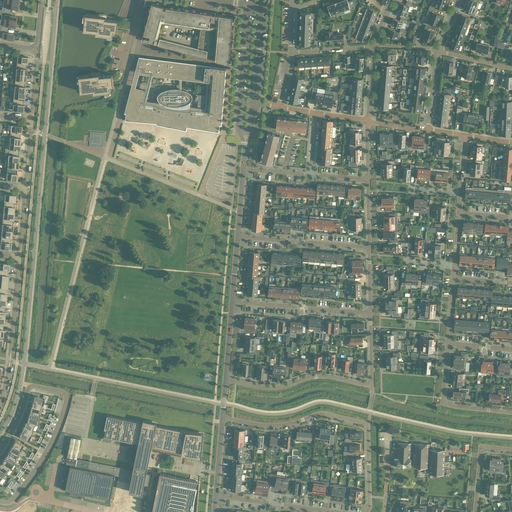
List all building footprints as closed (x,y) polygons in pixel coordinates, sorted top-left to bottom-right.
[(336,3),(340,14),(344,13),(343,11),(350,8),(349,6),(351,5),(349,1),(348,1),(347,0),(342,0),(336,2),(336,3)] [(430,4),(429,7),(435,9),(436,6),(444,9),(446,4),(435,0),(433,0),(432,5),(430,4)] [(510,1),(507,0),(494,0),(494,2),(499,4),(499,3),(505,4),(504,8),(507,9),(510,1)] [(2,7),(2,11),(10,12),(10,8),(17,9),(17,4),(6,2),(3,1),(3,7),(2,7)] [(337,15),(340,14),(336,3),(336,2),(332,3),(332,4),(327,6),(328,8),(327,9),(328,14),(330,13),(332,19),(338,16),(337,15)] [(399,2),(397,7),(407,11),(409,6),(411,7),(412,4),(407,2),(405,4),(399,2)] [(191,10),(184,9),(166,7),(152,3),(143,41),(163,46),(190,53),(224,62),(224,61),(226,62),(228,63),(229,56),(231,32),(232,17),(221,15),(216,14),(208,13),(203,12),(198,11),(191,10)] [(474,16),(477,8),(465,3),(463,9),(469,11),(468,14),(474,16)] [(401,15),(400,18),(406,20),(407,17),(405,16),(407,11),(397,7),(395,13),(401,15)] [(429,10),(427,16),(439,20),(441,15),(434,12),(435,9),(429,7),(428,10),(429,10)] [(364,14),(374,18),(376,12),(369,9),(366,8),(364,14)] [(0,13),(1,14),(1,19),(15,22),(16,16),(9,15),(10,12),(2,11),(0,10),(0,13)] [(300,12),(299,44),(310,44),(311,19),(311,13),(311,12),(300,12)] [(83,32),(116,36),(118,20),(105,18),(105,16),(99,15),(99,14),(98,15),(85,14),(83,32)] [(364,14),(362,20),(372,24),(374,18),(364,14)] [(459,20),(470,24),(472,19),(461,15),(459,20)] [(437,26),(439,20),(427,16),(425,21),(424,20),(423,23),(428,25),(430,23),(437,26)] [(405,23),(406,20),(400,18),(399,21),(393,18),(391,24),(401,28),(403,22),(405,23)] [(0,28),(7,30),(8,26),(14,27),(15,22),(1,19),(0,24),(0,28)] [(372,24),(362,20),(359,26),(369,30),(372,24)] [(459,20),(457,25),(466,29),(468,24),(470,24),(459,20)] [(429,30),(430,26),(426,24),(424,28),(426,29),(423,39),(424,39),(423,40),(426,41),(427,40),(431,42),(434,32),(429,30)] [(457,25),(455,31),(464,34),(466,29),(457,25)] [(359,26),(357,32),(367,36),(369,30),(359,26)] [(7,33),(7,30),(0,28),(0,37),(12,39),(13,34),(7,33)] [(405,35),(406,31),(401,29),(399,33),(395,31),(394,30),(393,30),(389,29),(387,35),(390,36),(390,37),(393,38),(393,37),(397,39),(400,40),(402,34),(405,35)] [(455,31),(453,36),(462,39),(464,34),(455,31)] [(333,42),(344,41),(343,34),(340,34),(340,32),(336,33),(336,34),(332,35),(333,42)] [(365,42),(367,36),(357,32),(355,38),(358,39),(365,42)] [(453,36),(451,41),(460,45),(462,39),(453,36)] [(490,44),(497,46),(498,38),(492,36),(490,44)] [(458,50),(460,45),(451,41),(449,47),(458,50)] [(488,48),(489,45),(477,43),(475,51),(479,52),(482,52),(483,52),(487,53),(487,52),(488,52),(489,48),(488,48)] [(388,64),(395,64),(396,54),(393,54),(390,53),(386,52),(386,53),(383,53),(382,59),(387,60),(388,60),(389,60),(388,64)] [(426,63),(427,56),(423,56),(423,55),(420,55),(420,56),(416,55),(413,55),(412,61),(411,63),(407,63),(408,59),(404,59),(403,64),(418,66),(418,62),(420,62),(422,62),(421,63),(422,63),(422,62),(426,63)] [(16,65),(27,66),(28,57),(17,56),(16,65)] [(350,56),(344,57),(344,63),(348,63),(348,68),(355,68),(354,69),(363,70),(363,67),(364,61),(363,61),(364,57),(355,57),(355,58),(351,59),(350,56)] [(192,105),(190,102),(190,103),(190,101),(191,101),(191,100),(192,99),(192,98),(192,97),(192,96),(192,95),(191,95),(191,94),(190,93),(189,93),(188,92),(188,91),(184,90),(182,89),(181,89),(179,88),(177,88),(176,88),(174,88),(173,88),(171,88),(169,89),(166,89),(165,90),(164,90),(163,90),(162,91),(161,92),(160,92),(159,93),(159,94),(158,95),(157,95),(157,96),(157,97),(157,98),(157,99),(158,99),(158,100),(159,101),(159,102),(160,102),(160,103),(144,101),(147,91),(132,87),(126,108),(125,111),(126,111),(126,120),(134,121),(134,119),(140,120),(140,121),(155,122),(155,121),(158,121),(157,124),(165,126),(165,124),(171,126),(171,127),(186,130),(187,125),(190,126),(189,127),(204,129),(205,128),(211,129),(210,130),(218,131),(220,123),(221,123),(221,120),(221,119),(223,96),(226,68),(214,66),(210,66),(205,66),(205,65),(187,63),(187,65),(180,64),(180,62),(139,57),(136,72),(178,77),(179,75),(185,76),(185,78),(209,81),(208,97),(206,109),(189,107),(190,106),(192,105)] [(453,68),(454,62),(450,62),(450,61),(447,61),(447,62),(446,61),(444,73),(452,74),(452,75),(456,75),(456,68),(453,68)] [(16,65),(15,74),(26,75),(27,66),(16,65)] [(382,65),(381,76),(392,76),(393,66),(392,66),(392,65),(382,65)] [(473,81),(475,73),(472,72),(471,71),(472,67),(465,65),(462,76),(465,77),(465,79),(473,81)] [(481,82),(489,84),(492,72),(484,70),(481,82)] [(81,94),(114,90),(112,74),(99,75),(99,73),(92,74),(92,72),(92,74),(79,75),(81,94)] [(15,74),(14,83),(25,84),(26,75),(15,74)] [(503,76),(499,75),(497,84),(501,84),(501,83),(505,83),(504,88),(511,88),(511,86),(511,76),(505,76),(505,77),(503,77),(503,76)] [(293,83),(301,85),(302,79),(294,77),(293,83)] [(14,83),(14,92),(24,93),(25,84),(14,83)] [(314,104),(322,105),(322,106),(323,106),(324,94),(316,93),(317,88),(313,87),(312,94),(316,95),(314,104)] [(324,94),(323,106),(326,106),(331,107),(333,99),(336,100),(338,92),(334,91),(333,93),(329,92),(328,94),(324,94)] [(14,92),(13,101),(24,102),(24,93),(14,92)] [(206,94),(197,93),(196,99),(199,99),(198,105),(204,106),(206,94)] [(440,100),(450,101),(451,95),(448,95),(448,94),(440,93),(440,100)] [(297,104),(298,97),(290,96),(289,102),(297,104)] [(23,111),(24,102),(13,101),(12,110),(23,111)] [(463,124),(470,125),(471,114),(464,113),(461,113),(462,109),(457,108),(456,117),(456,118),(456,117),(464,118),(463,124)] [(471,114),(470,125),(477,126),(478,120),(481,120),(482,116),(479,115),(471,114)] [(306,119),(277,117),(276,129),(305,132),(306,119)] [(10,134),(21,135),(21,126),(11,125),(10,134)] [(350,138),(361,137),(361,132),(359,132),(356,132),(356,129),(350,129),(350,138)] [(279,135),(268,132),(260,160),(272,163),(279,135)] [(392,133),(386,133),(386,147),(392,147),(392,149),(396,149),(396,142),(392,142),(392,133)] [(406,134),(399,133),(398,145),(401,146),(401,149),(408,150),(408,142),(405,141),(406,134)] [(10,134),(9,143),(20,144),(21,135),(10,134)] [(417,150),(417,148),(418,136),(412,136),(412,142),(409,142),(408,149),(417,150)] [(417,148),(426,149),(426,144),(423,143),(424,137),(418,136),(417,148)] [(361,142),(361,137),(350,138),(350,143),(350,146),(358,146),(358,143),(361,143),(361,142)] [(435,147),(450,148),(450,142),(443,141),(444,138),(436,138),(435,147)] [(9,143),(8,152),(19,153),(20,144),(9,143)] [(471,146),(471,151),(484,152),(485,147),(482,147),(483,144),(477,143),(476,146),(473,146),(473,147),(471,146)] [(350,155),(361,154),(361,149),(358,149),(358,146),(350,146),(349,146),(349,149),(350,149),(350,155)] [(450,148),(435,147),(435,153),(436,153),(436,156),(442,157),(442,154),(448,154),(448,153),(449,153),(449,151),(450,148)] [(484,152),(471,151),(471,156),(472,156),(472,157),(476,157),(475,160),(481,161),(482,152),(484,153),(484,152)] [(8,152),(7,161),(18,162),(19,153),(8,152)] [(356,160),(360,160),(360,159),(361,159),(361,154),(350,155),(350,163),(356,163),(356,160)] [(470,163),(470,168),(483,169),(484,161),(481,161),(475,160),(475,163),(472,163),(472,164),(470,163)] [(7,161),(7,170),(17,171),(18,162),(7,161)] [(381,170),(395,170),(394,169),(392,169),(392,164),(394,164),(394,161),(388,161),(388,164),(381,164),(381,170)] [(410,168),(403,168),(403,179),(406,180),(410,180),(410,179),(410,171),(413,171),(414,165),(410,165),(410,168)] [(417,179),(423,179),(424,166),(415,165),(415,171),(418,172),(417,179)] [(424,168),(424,166),(423,179),(429,180),(429,173),(433,173),(433,168),(433,167),(430,166),(430,169),(424,168)] [(511,167),(502,167),(500,166),(498,179),(510,180),(511,167)] [(435,182),(441,183),(442,169),(433,168),(433,173),(432,175),(435,175),(435,182)] [(482,175),(483,169),(470,168),(469,173),(471,173),(471,174),(474,174),(474,177),(480,178),(480,175),(482,175)] [(442,169),(441,183),(447,183),(447,176),(450,176),(451,170),(442,169)] [(16,180),(17,171),(7,170),(6,179),(16,180)] [(395,170),(381,170),(381,176),(388,176),(388,179),(395,179),(395,170)] [(344,198),(354,199),(354,188),(349,187),(348,192),(344,192),(344,197),(344,198)] [(4,194),(4,203),(14,204),(15,195),(4,194)] [(385,197),(381,197),(382,206),(386,206),(386,211),(392,211),(392,208),(394,208),(394,205),(393,205),(393,197),(389,197),(389,196),(385,196),(385,197)] [(410,211),(419,212),(420,199),(415,198),(414,205),(411,205),(410,211)] [(420,199),(419,212),(428,213),(429,207),(426,206),(426,199),(420,199)] [(14,204),(4,203),(3,212),(14,213),(14,204)] [(3,212),(2,221),(13,222),(14,213),(3,212)] [(348,223),(362,223),(361,217),(354,217),(354,214),(348,214),(348,223)] [(384,216),(384,223),(397,222),(397,214),(389,214),(389,216),(384,216)] [(2,221),(1,230),(12,231),(13,222),(2,221)] [(397,231),(397,222),(384,223),(384,229),(391,229),(392,231),(397,231)] [(362,229),(362,223),(348,223),(351,223),(351,229),(348,229),(348,232),(355,232),(354,229),(362,229)] [(12,231),(1,230),(0,239),(11,240),(12,231)] [(396,232),(383,232),(383,239),(390,239),(390,241),(398,241),(398,238),(396,238),(396,232)] [(11,240),(0,239),(0,243),(0,247),(10,249),(11,240)] [(425,240),(415,239),(414,251),(416,251),(416,252),(419,252),(420,251),(421,251),(421,245),(424,246),(425,240)] [(428,254),(434,254),(435,243),(435,245),(429,244),(429,242),(426,241),(425,248),(428,248),(428,254)] [(441,243),(435,243),(434,254),(440,255),(441,249),(444,249),(444,243),(441,243)] [(350,266),(362,266),(362,260),(355,260),(355,257),(349,257),(349,260),(350,260),(350,266)] [(0,262),(0,271),(8,272),(9,263),(0,262)] [(362,266),(350,266),(351,266),(351,272),(349,272),(349,275),(356,275),(355,272),(362,272),(362,266)] [(8,272),(0,271),(0,280),(7,281),(8,272)] [(383,274),(383,280),(394,280),(394,274),(394,271),(387,271),(388,274),(383,274)] [(411,285),(412,273),(406,273),(405,279),(402,279),(402,285),(405,285),(411,285)] [(416,274),(412,273),(411,285),(411,284),(417,285),(417,286),(420,286),(420,287),(421,280),(418,280),(418,274),(416,274)] [(426,285),(432,285),(433,273),(429,273),(426,273),(426,278),(423,278),(422,285),(426,285)] [(439,274),(433,273),(432,285),(438,286),(441,286),(441,280),(438,280),(439,274)] [(348,289),(361,289),(361,283),(354,283),(354,280),(347,280),(347,283),(348,283),(348,289)] [(394,286),(394,280),(383,280),(383,285),(383,287),(386,287),(388,287),(389,290),(389,289),(395,289),(395,286),(394,286)] [(361,295),(361,289),(348,289),(349,289),(349,295),(348,295),(348,298),(354,298),(354,295),(361,295)] [(386,306),(386,307),(398,306),(398,300),(398,297),(392,297),(392,300),(385,300),(385,301),(386,301),(386,306)] [(428,303),(428,300),(427,300),(421,299),(421,304),(420,304),(422,304),(422,309),(435,310),(436,304),(428,303)] [(398,312),(398,306),(386,307),(386,313),(385,313),(392,313),(392,316),(398,316),(398,312)] [(422,313),(420,313),(419,318),(423,319),(427,319),(427,316),(435,316),(435,310),(422,309),(422,313)] [(278,333),(279,320),(273,319),(272,326),(269,326),(269,332),(278,333)] [(333,322),(332,334),(341,335),(341,329),(338,328),(339,322),(333,322)] [(351,323),(352,332),(357,332),(357,329),(364,329),(363,322),(351,323)] [(255,324),(244,323),(244,329),(250,330),(250,333),(256,333),(257,330),(254,330),(255,324)] [(397,340),(397,331),(391,331),(392,334),(385,334),(383,334),(383,337),(383,341),(397,340)] [(421,335),(420,344),(434,345),(435,339),(428,338),(428,335),(421,335)] [(362,336),(347,337),(348,347),(356,346),(356,343),(362,343),(362,342),(363,342),(363,338),(362,338),(362,336)] [(397,340),(383,341),(383,347),(389,347),(389,350),(397,350),(397,340)] [(245,343),(244,349),(250,349),(249,354),(259,355),(259,350),(257,350),(257,344),(245,343)] [(434,345),(420,344),(420,350),(421,350),(421,353),(427,354),(427,351),(433,351),(433,349),(434,349),(434,348),(434,345)] [(338,354),(328,353),(327,365),(329,365),(329,366),(333,367),(333,366),(334,366),(335,360),(338,360),(338,354)] [(397,362),(397,356),(399,356),(399,353),(392,353),(393,356),(386,356),(386,362),(397,362)] [(454,355),(453,361),(466,362),(467,357),(467,353),(461,353),(461,356),(454,355)] [(279,376),(280,364),(279,365),(274,364),(275,356),(270,355),(269,369),(273,370),(273,376),(279,376)] [(293,368),(299,369),(300,357),(300,359),(294,358),(294,355),(291,355),(291,361),(294,361),(293,368)] [(315,355),(314,367),(321,368),(321,362),(324,362),(325,356),(315,355)] [(419,361),(423,361),(423,368),(422,368),(422,371),(423,371),(422,372),(430,372),(430,367),(431,367),(431,364),(431,360),(428,360),(428,356),(420,355),(419,361)] [(349,363),(352,363),(353,357),(347,356),(347,359),(342,359),(342,362),(341,362),(340,366),(341,366),(341,369),(348,370),(349,363)] [(300,357),(299,369),(305,369),(305,364),(308,364),(309,358),(300,357)] [(459,367),(459,370),(464,371),(465,371),(466,362),(453,361),(453,367),(459,367)] [(486,372),(487,361),(482,361),(482,362),(481,362),(481,366),(478,365),(478,371),(486,372)] [(495,373),(495,367),(492,367),(493,363),(492,363),(492,362),(492,361),(487,361),(486,372),(495,373)] [(357,374),(363,374),(364,362),(355,362),(354,367),(357,368),(357,374)] [(397,362),(386,362),(386,368),(393,368),(393,371),(399,371),(399,368),(397,368),(397,362)] [(495,367),(495,373),(498,373),(498,375),(503,376),(504,362),(499,362),(499,364),(498,367),(495,367)] [(503,376),(504,373),(511,374),(511,373),(511,368),(509,368),(510,365),(509,365),(509,363),(504,362),(503,376)] [(265,365),(257,365),(256,377),(263,378),(263,371),(268,371),(268,365),(265,365)] [(468,391),(469,389),(466,388),(459,388),(459,391),(453,390),(452,398),(465,399),(466,392),(468,392),(468,391)] [(488,401),(492,401),(500,401),(500,394),(504,395),(505,390),(498,390),(498,394),(489,393),(488,401)] [(34,395),(32,401),(41,403),(43,398),(34,395)] [(133,470),(131,478),(129,491),(142,494),(143,489),(144,483),(148,484),(150,473),(146,472),(152,446),(186,453),(186,452),(201,455),(202,435),(191,433),(192,432),(186,431),(107,415),(104,429),(105,429),(103,439),(111,441),(112,438),(138,443),(133,470)] [(26,421),(27,421),(34,424),(35,424),(37,419),(28,416),(26,421)] [(25,421),(23,426),(31,430),(34,424),(27,421),(26,421),(25,421)] [(23,426),(21,431),(29,434),(31,430),(23,426)] [(319,429),(318,434),(321,434),(320,438),(329,439),(329,443),(333,444),(334,442),(334,435),(330,434),(331,430),(328,430),(328,428),(320,427),(320,429),(319,429)] [(21,431),(18,436),(27,440),(29,434),(21,431)] [(311,440),(312,432),(297,431),(296,439),(306,439),(306,442),(309,442),(309,440),(311,440)] [(360,432),(354,432),(348,432),(348,438),(346,438),(344,439),(345,442),(352,442),(352,439),(359,438),(359,439),(360,439),(360,438),(360,432)] [(263,447),(266,448),(267,442),(263,441),(264,434),(257,434),(256,448),(263,449),(263,447)] [(292,449),(292,445),(293,443),(290,442),(290,435),(284,435),(283,448),(292,449)] [(276,452),(279,452),(279,446),(276,445),(277,437),(271,436),(270,448),(276,449),(276,452)] [(71,437),(67,456),(66,462),(65,465),(70,466),(74,466),(75,464),(76,464),(81,439),(71,437)] [(15,439),(12,444),(12,445),(12,444),(20,449),(23,444),(15,439)] [(394,466),(410,467),(411,459),(410,459),(410,455),(413,455),(412,467),(428,467),(429,444),(413,444),(413,452),(410,452),(411,443),(397,443),(397,458),(395,458),(394,466)] [(12,445),(9,449),(17,454),(20,449),(12,444),(12,445)] [(349,454),(349,455),(353,455),(353,451),(360,451),(359,451),(359,445),(360,445),(360,444),(358,444),(358,445),(347,445),(347,451),(343,451),(343,454),(349,454)] [(9,449),(6,454),(14,458),(17,454),(9,449)] [(335,455),(332,455),(332,449),(327,449),(327,456),(331,456),(331,463),(335,463),(335,455)] [(443,474),(444,473),(445,450),(430,449),(429,474),(443,474)] [(239,457),(239,460),(245,460),(245,458),(243,457),(243,452),(234,451),(233,457),(239,457)] [(6,454),(4,458),(12,463),(14,458),(6,454)] [(349,464),(362,464),(362,457),(361,457),(356,457),(355,455),(353,455),(349,455),(349,457),(349,464)] [(497,458),(490,457),(490,464),(487,464),(486,470),(489,470),(489,472),(495,472),(497,458)] [(1,463),(8,467),(9,468),(12,463),(4,458),(1,463)] [(495,472),(501,473),(501,472),(504,472),(505,466),(502,465),(503,460),(501,460),(501,459),(497,458),(495,472)] [(115,475),(131,478),(133,470),(79,459),(77,467),(70,466),(65,490),(70,491),(69,495),(104,502),(105,498),(110,499),(115,475)] [(232,462),(231,468),(241,469),(241,468),(242,463),(245,463),(245,460),(239,460),(239,463),(232,462)] [(0,462),(0,469),(4,472),(8,467),(1,463),(0,462)] [(349,464),(350,470),(349,470),(349,473),(356,474),(356,470),(362,470),(362,468),(362,464),(349,464)] [(160,473),(151,511),(196,511),(199,481),(160,473)] [(275,487),(281,488),(282,477),(283,475),(276,474),(276,475),(273,475),(272,481),(275,481),(275,487)] [(288,483),(291,484),(292,478),(291,478),(292,477),(289,477),(288,478),(282,477),(281,488),(287,489),(288,483)] [(301,480),(300,480),(300,483),(294,482),(295,479),(292,478),(291,484),(291,485),(294,485),(293,492),(299,493),(301,480)] [(312,493),(318,493),(320,481),(314,480),(314,479),(311,478),(310,485),(313,485),(312,493)] [(261,493),(263,480),(254,479),(253,485),(256,485),(256,486),(255,492),(261,493)] [(301,480),(299,493),(305,494),(306,487),(309,487),(310,481),(301,480)] [(329,482),(320,481),(318,493),(324,494),(325,488),(326,488),(328,488),(328,489),(329,482)] [(494,483),(486,483),(485,495),(491,495),(491,499),(500,500),(500,496),(493,495),(494,483)] [(338,488),(333,487),(333,485),(330,484),(329,491),(332,491),(331,497),(333,497),(337,498),(338,489),(338,488)] [(338,488),(338,489),(337,498),(344,499),(343,498),(344,493),(347,493),(348,489),(348,487),(345,486),(344,489),(338,488)] [(348,487),(348,489),(347,493),(349,494),(349,500),(349,499),(355,500),(357,489),(350,489),(351,487),(348,487)] [(357,489),(355,500),(361,501),(361,502),(362,495),(363,495),(364,493),(363,490),(362,490),(357,489)] [(135,500),(126,498),(127,495),(118,493),(114,511),(115,511),(139,511),(142,498),(136,497),(135,500)] [(405,511),(406,507),(410,507),(410,503),(411,503),(411,502),(400,501),(399,511),(405,511)] [(412,511),(418,511),(419,507),(413,506),(414,504),(411,503),(410,503),(410,507),(410,511),(413,511),(412,511)]
